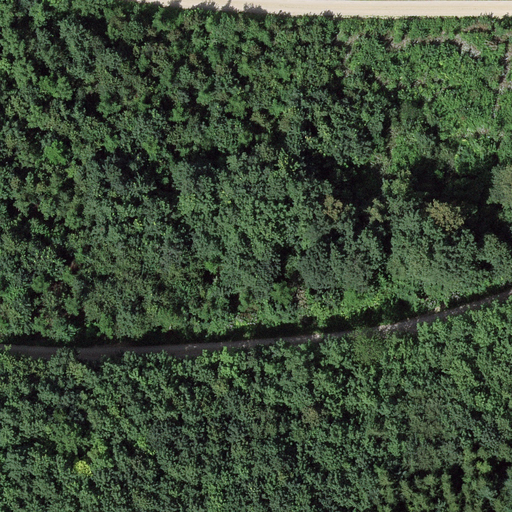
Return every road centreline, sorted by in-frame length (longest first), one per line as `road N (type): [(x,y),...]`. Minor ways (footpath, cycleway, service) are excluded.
road 1 (track): [(0,351),(97,357),(379,335),(511,297)]
road 2 (track): [(511,12),(310,16),(149,0)]
